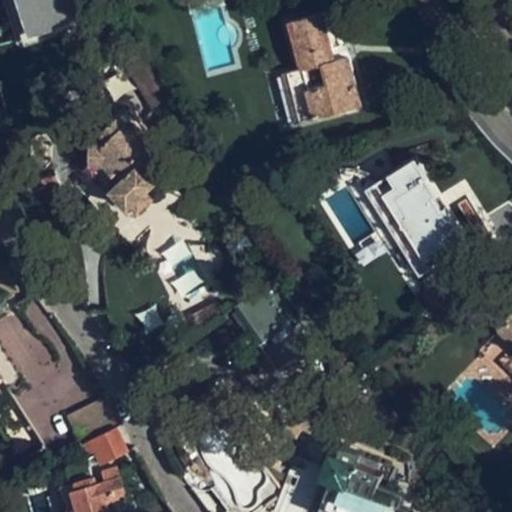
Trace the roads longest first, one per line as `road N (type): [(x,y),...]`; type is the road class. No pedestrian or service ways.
road 1 (residential): [(0,201),(80,316),(191,511)]
road 2 (residential): [(435,0),(511,132)]
